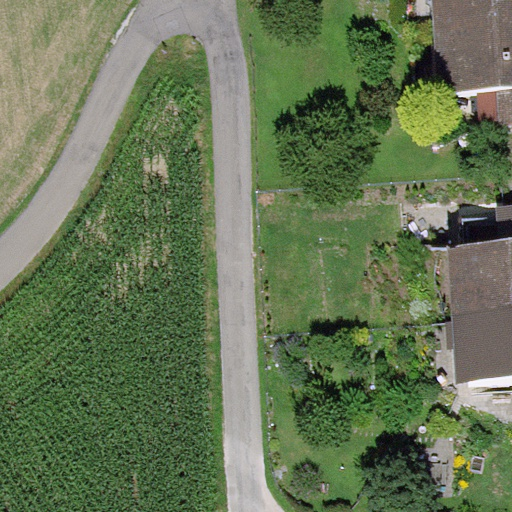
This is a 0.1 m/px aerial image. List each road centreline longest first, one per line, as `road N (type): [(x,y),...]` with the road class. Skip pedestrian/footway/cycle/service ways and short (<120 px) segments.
road 1 (residential): [(213,0),(222,32),(244,511)]
road 2 (residential): [(0,262),(36,232),(165,0)]
